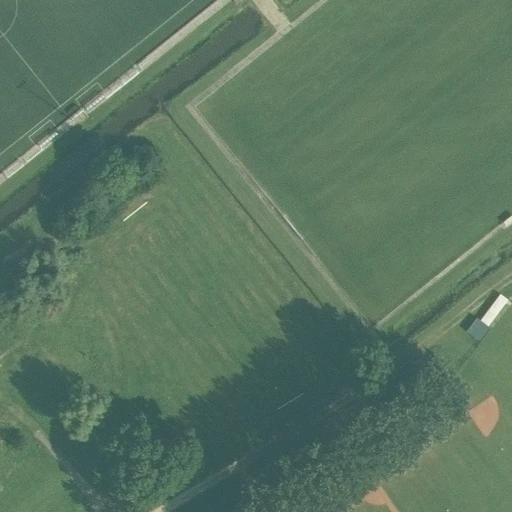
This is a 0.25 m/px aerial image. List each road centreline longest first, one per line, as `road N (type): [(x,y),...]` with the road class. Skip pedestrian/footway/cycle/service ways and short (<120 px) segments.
road 1 (residential): [(289,357),(173,205),(107,219),(0,265)]
road 2 (track): [(409,361),(511,276)]
